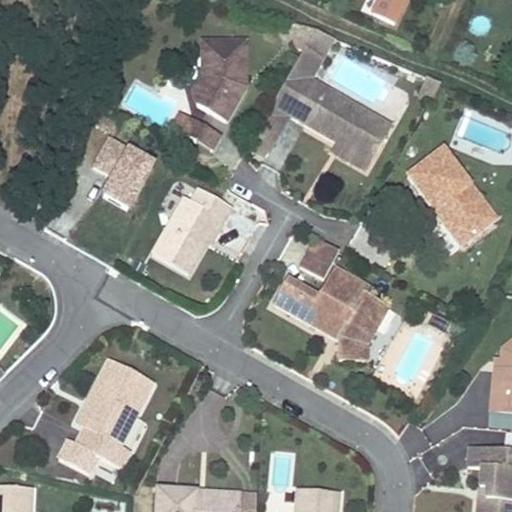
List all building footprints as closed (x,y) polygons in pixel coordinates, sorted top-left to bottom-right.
[(304,53),(315,34),(293,27),(291,33),(297,49),(304,53)] [(245,82),(245,57),(245,45),(202,46),(203,79),(193,94),(197,108),(225,125),(242,95),(234,90),(234,82),(245,82)] [(429,105),(440,87),(427,81),(418,100),(429,105)] [(246,89),(245,82),(234,82),(234,90),(242,95),(246,89)] [(385,140),(369,131),(375,120),(309,82),(289,118),(305,129),(336,145),(371,165),(385,140)] [(189,107),(184,114),(222,139),(227,131),(189,107)] [(100,131),(105,121),(91,113),(88,124),(100,131)] [(181,136),(189,121),(180,116),(172,131),(181,136)] [(385,140),(392,129),(375,120),(369,131),(385,140)] [(113,138),(118,128),(105,121),(100,131),(113,138)] [(191,142),(200,127),(189,121),(181,136),(191,142)] [(220,138),(200,127),(191,142),(212,153),(220,138)] [(132,218),(159,169),(110,142),(93,172),(115,183),(104,202),(132,218)] [(371,165),(336,145),(330,155),(366,174),(371,165)] [(482,203),(443,152),(407,179),(460,249),(488,228),(474,209),(482,203)] [(188,277),(206,245),(219,222),(224,225),(232,210),(198,191),(191,205),(184,201),(152,257),(188,277)] [(496,222),(482,203),(474,209),(488,228),(496,222)] [(45,226),(52,215),(35,205),(29,216),(45,226)] [(211,247),(224,225),(219,222),(206,245),(211,247)] [(323,282),(339,255),(315,241),(299,269),(323,282)] [(366,348),(387,310),(364,297),(368,291),(335,272),(319,301),(288,283),(279,300),(274,307),(331,339),(334,333),(341,337),(337,343),(338,343),(338,363),(367,363),(366,348)] [(444,332),(449,322),(437,316),(431,325),(444,332)] [(337,343),(341,337),(334,333),(331,339),(337,343)] [(511,343),(502,352),(501,362),(500,371),(494,371),(490,415),(511,417),(511,343)] [(120,449),(152,386),(110,364),(89,404),(97,409),(95,415),(91,413),(82,431),(85,432),(77,447),(69,443),(59,462),(89,477),(98,460),(120,471),(129,453),(120,449)] [(82,431),(91,413),(95,415),(97,409),(89,404),(77,428),(82,431)] [(511,431),(511,417),(490,415),(489,430),(511,431)] [(511,511),(511,461),(507,461),(507,453),(505,453),(469,450),(468,469),(480,470),(479,491),(486,491),(485,501),(478,500),(477,511),(511,511)] [(29,511),(31,492),(0,490),(0,511),(29,511)] [(241,498),(241,497),(211,495),(210,500),(196,499),(196,494),(157,492),(155,511),(240,511),(240,508),(241,498)] [(336,511),(338,496),(297,492),(295,511),(336,511)] [(255,511),(256,499),(241,498),(240,508),(240,511),(255,511)]
